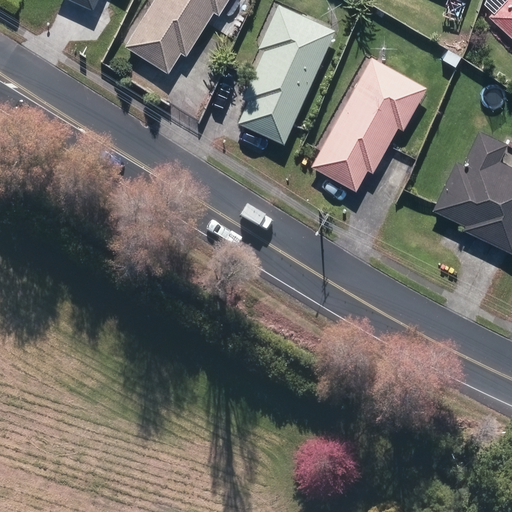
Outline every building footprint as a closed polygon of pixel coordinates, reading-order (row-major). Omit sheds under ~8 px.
[(64,0),(89,10),(93,0),(64,0)] [(150,0),(120,48),(163,75),(176,55),(181,58),(209,14),(214,17),(224,0),(150,0)] [(511,0),(500,0),(484,18),(511,43),(511,0)] [(233,124),(279,145),(331,31),(274,6),(254,51),(259,53),(239,98),(244,101),(233,124)] [(307,167),(351,191),(362,172),(368,175),(393,129),(398,132),(421,88),(367,58),(307,167)] [(457,231),(508,255),(511,247),(511,162),(509,169),(494,162),(502,145),(474,131),(458,165),(450,161),(426,212),(459,227),(457,231)]
